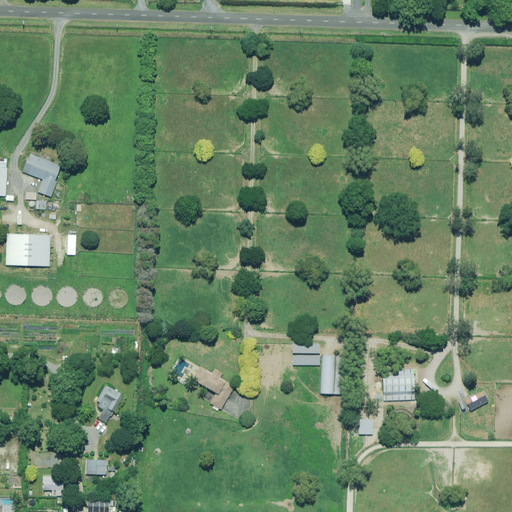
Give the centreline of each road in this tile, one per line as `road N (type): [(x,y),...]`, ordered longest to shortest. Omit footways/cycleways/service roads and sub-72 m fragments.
road 1 (unclassified): [(511,26),(0,10)]
road 2 (unknown): [(466,25),(453,338)]
